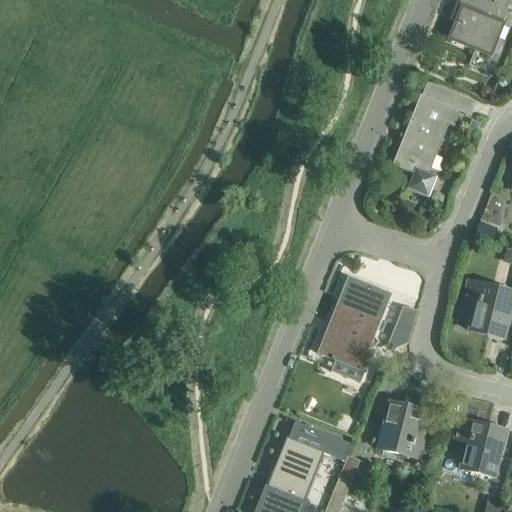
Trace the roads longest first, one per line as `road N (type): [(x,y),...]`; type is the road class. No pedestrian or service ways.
road 1 (residential): [(228,511),(336,231)]
road 2 (residential): [(336,231),(427,0)]
road 3 (residential): [(511,393),(433,367),(428,349),(449,263)]
road 4 (residential): [(449,263),(498,126),(511,113)]
